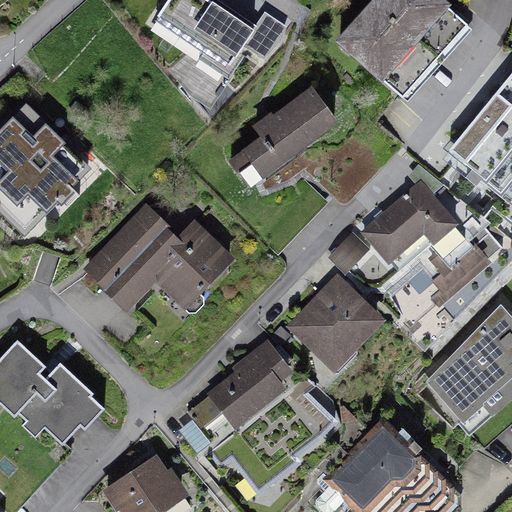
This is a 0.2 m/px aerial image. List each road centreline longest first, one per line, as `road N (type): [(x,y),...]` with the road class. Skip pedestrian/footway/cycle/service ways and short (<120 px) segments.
road 1 (residential): [(154,408),(359,210)]
road 2 (residential): [(154,408),(64,315),(33,307),(0,318)]
road 3 (residential): [(416,143),(486,49),(500,0)]
road 4 (residential): [(57,511),(154,408)]
